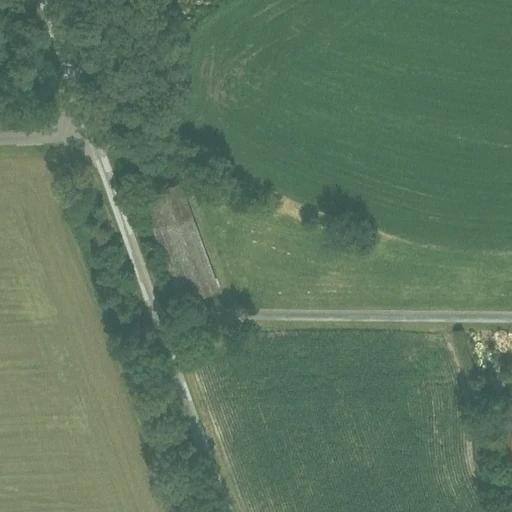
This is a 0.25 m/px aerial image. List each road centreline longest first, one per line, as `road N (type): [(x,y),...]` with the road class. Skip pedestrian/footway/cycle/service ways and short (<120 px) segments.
road 1 (residential): [(511,315),(216,318),(161,334)]
road 2 (residential): [(90,136),(161,334)]
road 3 (residential): [(161,334),(226,511)]
road 4 (residential): [(44,0),(90,136)]
